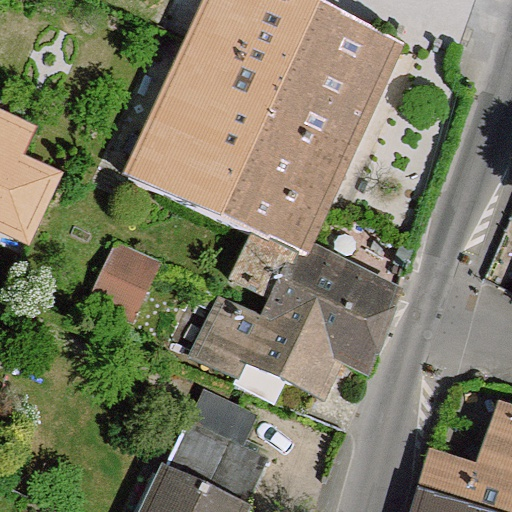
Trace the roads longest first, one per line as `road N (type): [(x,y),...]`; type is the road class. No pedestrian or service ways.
road 1 (tertiary): [(426,315),(511,53)]
road 2 (tertiary): [(371,511),(426,315)]
